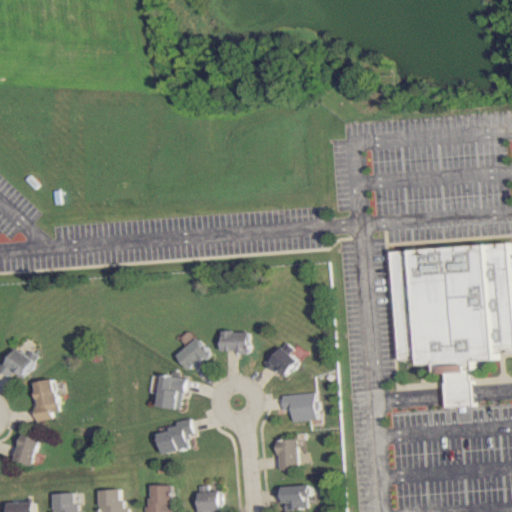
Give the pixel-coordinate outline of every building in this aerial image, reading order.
[(511,241),(453,246),(393,250),(402,359),(427,356),(428,362),(445,360),(446,370),(485,367),(483,356),(504,355),(503,348),(511,347),(511,241)] [(252,331),(224,330),(224,351),(252,352),(252,331)] [(192,370),(213,353),(200,337),(179,354),(192,370)] [(297,349),(288,340),(268,360),(285,377),(302,360),(293,352),(297,349)] [(35,359),(17,346),(1,369),(11,377),(15,372),(22,377),(35,359)] [(188,378),(165,373),(159,404),(182,409),(188,378)] [(35,381),(38,404),(34,405),(36,420),(52,418),(52,411),(59,410),(55,378),(35,381)] [(285,394),(286,409),(296,409),(296,420),(320,419),(319,392),(285,394)] [(192,448),(189,435),(195,434),(193,420),(159,425),(164,452),(192,448)] [(15,460),(32,465),(39,438),(22,433),(15,460)] [(282,439),(284,469),(304,468),(302,438),(282,439)] [(146,511),(162,511),(175,511),(173,484),(150,484),(151,505),(146,505),(146,511)] [(209,490),(209,484),(200,485),(201,501),(197,502),(197,511),(211,511),(211,510),(224,509),(223,490),(209,490)] [(310,495),(315,495),(315,484),(282,486),(282,502),(289,502),(289,509),(311,508),(310,495)] [(100,489),(100,511),(129,511),(130,507),(123,507),(122,488),(100,489)] [(54,493),(54,511),(84,511),(78,511),(77,492),(54,493)] [(10,501),(9,511),(35,511),(35,501),(10,501)]
